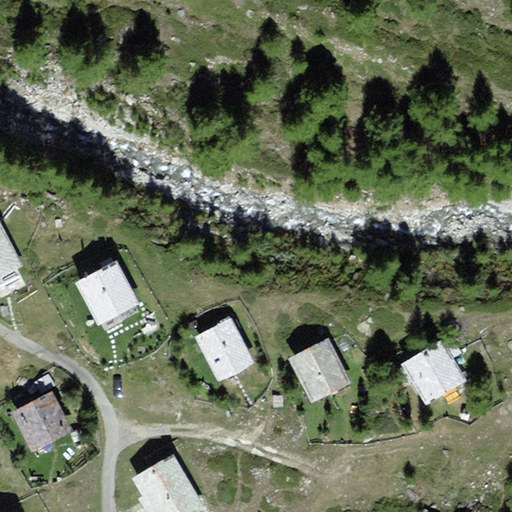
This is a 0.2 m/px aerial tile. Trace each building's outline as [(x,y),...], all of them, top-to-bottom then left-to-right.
[(2,227),(0,227),(0,285),(25,273),(2,227)] [(120,266),(83,286),(105,328),(142,309),(120,266)] [(235,323),(200,341),(223,385),(258,367),(235,323)] [(331,344),(294,363),(316,408),(354,390),(331,344)] [(446,345),(406,368),(430,408),(470,385),(446,345)] [(55,396),(16,415),(36,455),(75,435),(55,396)] [(178,460),(138,481),(147,499),(143,501),(149,511),(204,511),(206,511),(178,460)]
